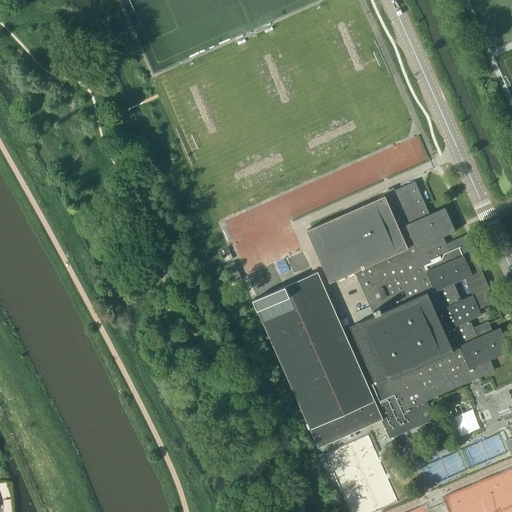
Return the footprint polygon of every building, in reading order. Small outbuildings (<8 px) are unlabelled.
[(415,182),(307,230),(330,282),(356,271),(375,315),(353,324),(353,325),(344,329),(318,271),(253,300),(318,447),(383,419),(391,437),(405,430),(434,418),(427,401),(470,382),(494,370),(490,360),(511,350),(500,326),(494,329),(489,319),(472,327),(469,320),(482,314),(479,308),(495,301),(466,234),(445,243),(442,237),(456,231),(445,207),(429,214),(415,182)] [(228,247),(219,251),(221,256),(230,252),(228,247)] [(231,253),(219,258),(222,263),(233,258),(231,253)] [(234,261),(224,266),(231,282),(241,278),(234,261)] [(375,507),(409,494),(402,476),(399,470),(396,471),(397,476),(393,478),(390,470),(389,471),(388,468),(398,465),(394,455),(373,463),(375,467),(379,466),(381,472),(382,471),(391,497),(381,501),(380,500),(373,503),(375,507)] [(511,511),(511,477),(506,478),(505,479),(509,485),(498,485),(506,488),(499,493),(507,496),(507,501),(511,497),(511,500),(490,507),(492,507),(489,511),(511,511)]
